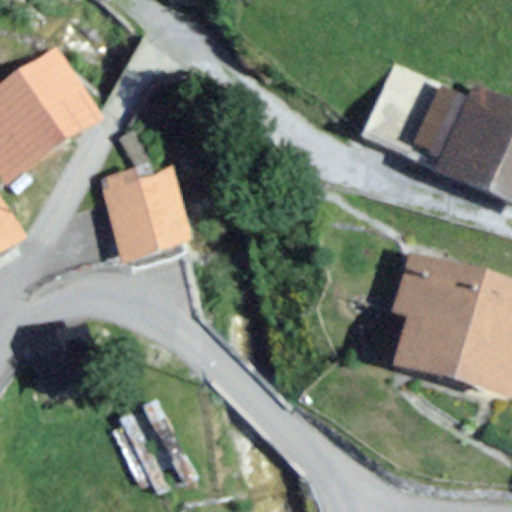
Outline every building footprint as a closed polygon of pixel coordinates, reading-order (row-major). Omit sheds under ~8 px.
[(53,48),(0,85),(0,160),(12,178),(101,116),(53,48)] [(511,100),(473,83),(432,175),(511,210),(511,100)] [(176,172),(106,188),(123,261),(193,244),(176,172)] [(0,258),(27,241),(0,199),(0,258)] [(511,407),(511,405),(511,278),(413,247),(392,313),(405,317),(388,368),(511,407)] [(71,336),(16,354),(33,408),(89,390),(71,336)]
